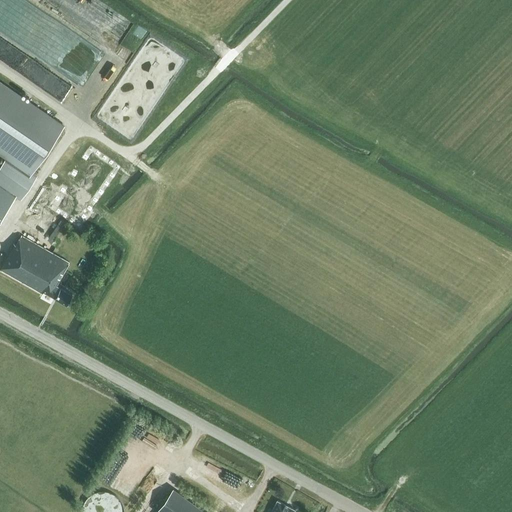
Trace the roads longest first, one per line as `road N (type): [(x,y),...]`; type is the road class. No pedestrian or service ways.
road 1 (tertiary): [(359,511),(0,313)]
road 2 (track): [(285,0),(138,149),(129,154),(78,123)]
